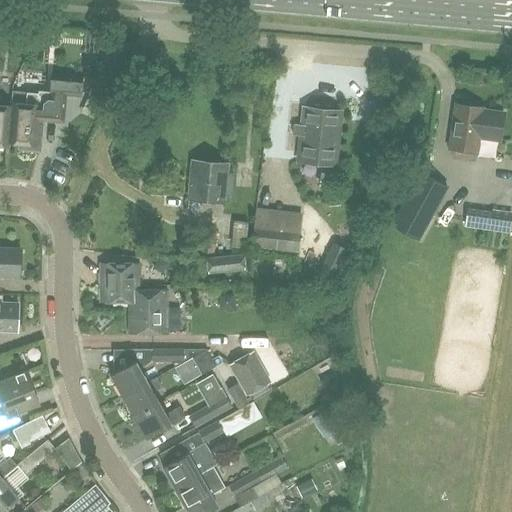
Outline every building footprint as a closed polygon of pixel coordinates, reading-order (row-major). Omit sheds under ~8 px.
[(42,151),(45,120),(65,122),(67,95),(82,97),(84,77),(52,74),(51,93),(38,92),(38,94),(12,91),(10,106),(11,106),(10,121),(8,142),(9,142),(19,143),(19,149),(42,151)] [(104,95),(105,78),(87,77),(85,93),(104,95)] [(332,110),(330,105),(314,104),(312,108),(304,108),(299,164),(334,167),(339,111),(332,110)] [(456,104),(450,148),(457,149),(456,159),(475,162),(477,152),(479,139),(501,142),(504,113),(483,111),(483,108),(456,104)] [(0,145),(9,146),(9,142),(8,142),(10,121),(11,106),(10,106),(0,105),(0,145)] [(192,160),(188,198),(224,202),(225,196),(233,197),(235,174),(227,173),(228,163),(192,160)] [(449,187),(420,171),(390,226),(419,241),(449,187)] [(246,249),(248,222),(234,221),(231,248),(246,249)] [(298,254),(300,228),(255,223),(252,247),(298,254)] [(204,229),(201,253),(214,255),(217,231),(204,229)] [(319,278),(338,286),(353,253),(335,245),(319,278)] [(0,275),(20,277),(21,250),(0,249),(0,275)] [(243,256),(218,258),(220,272),(244,269),(243,256)] [(128,290),(138,290),(139,264),(101,264),(100,302),(128,302),(128,290)] [(128,290),(128,302),(128,334),(166,334),(166,290),(138,290),(128,290)] [(0,295),(0,330),(17,331),(19,304),(1,303),(1,296),(0,295)] [(207,349),(151,350),(151,362),(172,362),(175,368),(192,357),(207,349)] [(192,357),(202,374),(217,366),(207,349),(192,357)] [(247,397),(272,383),(255,351),(230,365),(247,397)] [(122,397),(146,384),(134,362),(109,376),(122,397)] [(217,371),(201,378),(204,387),(221,381),(217,371)] [(0,431),(23,422),(19,412),(39,404),(26,373),(0,383),(0,431)] [(134,418),(158,404),(152,394),(163,388),(157,378),(146,384),(122,397),(134,418)] [(239,410),(250,404),(238,382),(227,389),(239,410)] [(196,428),(233,407),(221,387),(205,397),(209,405),(189,415),(196,428)] [(158,404),(134,418),(146,440),(184,418),(178,408),(165,416),(158,404)] [(21,448),(30,443),(29,441),(51,431),(43,416),(12,430),(21,448)] [(204,443),(226,431),(219,419),(198,432),(204,443)] [(25,476),(57,450),(48,439),(17,465),(25,476)] [(204,443),(186,453),(187,454),(163,468),(176,489),(214,466),(217,464),(204,443)] [(0,478),(1,477),(16,465),(10,458),(0,466),(0,478)] [(229,486),(236,498),(278,475),(271,462),(229,486)] [(212,495),(226,487),(214,466),(176,489),(189,511),(209,511),(219,507),(212,495)] [(1,477),(0,478),(0,511),(2,511),(19,499),(1,477)] [(80,511),(87,507),(79,498),(62,511),(80,511)]
